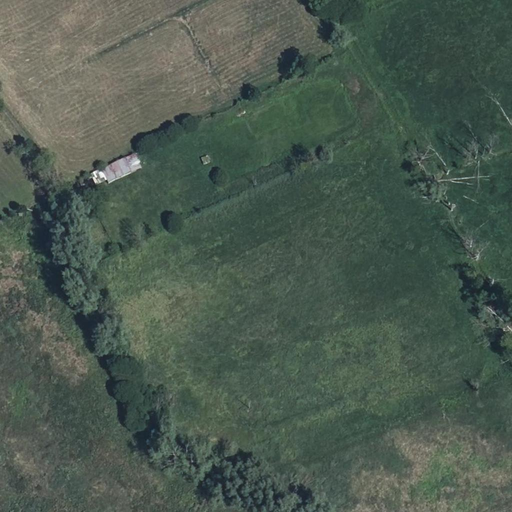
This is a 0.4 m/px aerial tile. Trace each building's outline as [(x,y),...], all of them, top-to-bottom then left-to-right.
[(141,169),(135,155),(124,159),(131,173),(141,169)] [(210,163),(207,156),(201,158),(204,165),(210,163)] [(124,159),(101,170),(106,179),(108,184),(131,173),(124,159)] [(101,170),(90,175),(91,177),(95,184),(106,179),(101,170)] [(91,177),(80,182),(84,190),(95,185),(95,184),(91,177)]
